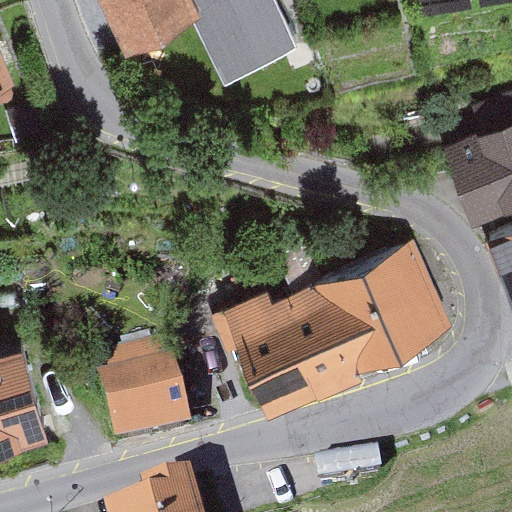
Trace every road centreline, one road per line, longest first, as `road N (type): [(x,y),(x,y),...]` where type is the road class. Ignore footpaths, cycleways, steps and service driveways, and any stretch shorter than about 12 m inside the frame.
road 1 (residential): [(473,315),(455,250),(404,200),(100,112),(73,78),(48,0)]
road 2 (residential): [(0,499),(419,388),(459,356),(473,315)]
